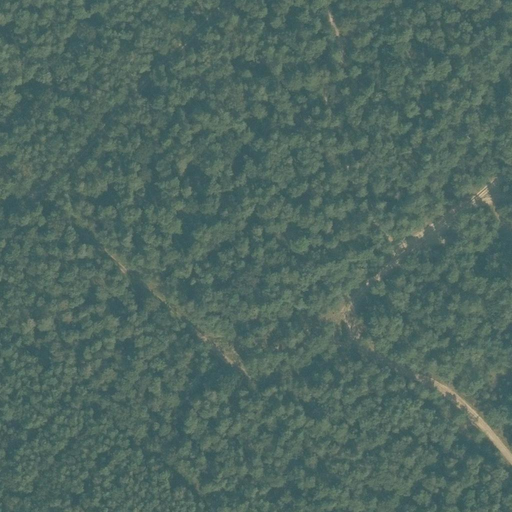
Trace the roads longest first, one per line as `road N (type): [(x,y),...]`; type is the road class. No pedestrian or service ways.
road 1 (track): [(0,163),(235,374),(260,379),(323,359),(340,319),(368,358),(420,378),(511,461)]
road 2 (track): [(0,223),(228,0)]
road 3 (track): [(340,319),(511,173)]
road 4 (track): [(329,0),(352,40),(419,0)]
